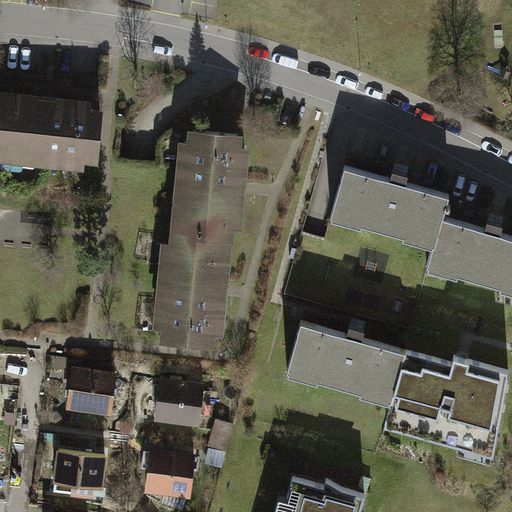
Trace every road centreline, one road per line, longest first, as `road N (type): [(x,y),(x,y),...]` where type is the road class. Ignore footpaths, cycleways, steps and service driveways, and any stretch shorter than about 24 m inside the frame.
road 1 (residential): [(511,171),(328,87),(198,46),(0,20)]
road 2 (residential): [(16,511),(35,356)]
